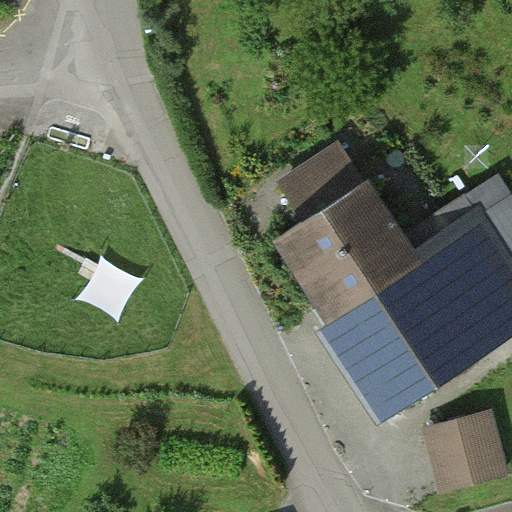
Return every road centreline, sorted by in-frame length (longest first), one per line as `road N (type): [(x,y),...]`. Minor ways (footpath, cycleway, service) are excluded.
road 1 (residential): [(117,39),(147,129),(328,474),(337,511)]
road 2 (residential): [(117,39),(32,75),(0,75)]
